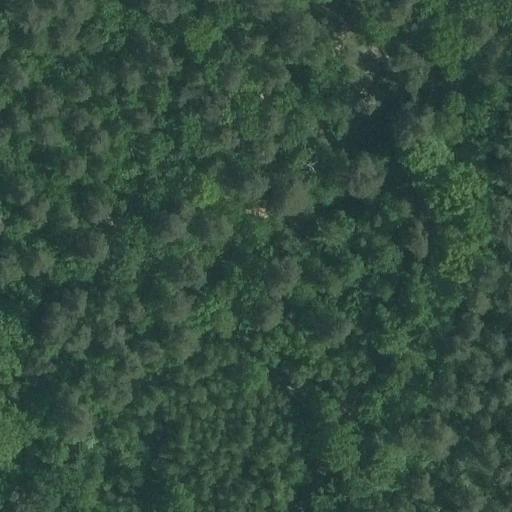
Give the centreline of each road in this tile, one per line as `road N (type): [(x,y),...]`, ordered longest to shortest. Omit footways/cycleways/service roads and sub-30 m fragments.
road 1 (track): [(345,421),(0,115)]
road 2 (track): [(345,421),(401,300),(487,0)]
road 3 (track): [(368,0),(427,34),(511,38)]
